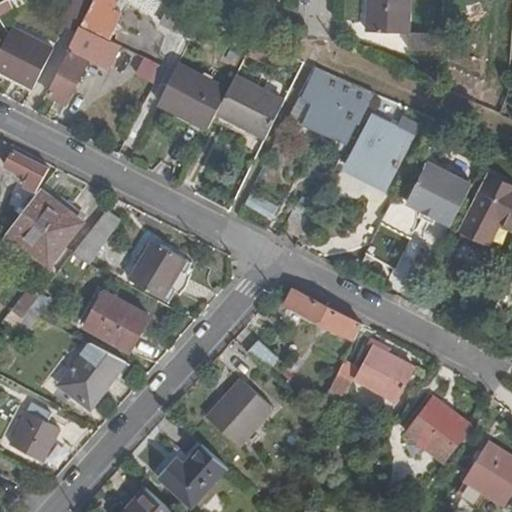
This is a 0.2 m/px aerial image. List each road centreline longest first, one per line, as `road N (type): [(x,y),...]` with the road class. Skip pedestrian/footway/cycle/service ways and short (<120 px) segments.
road 1 (residential): [(277,261),(51,511)]
road 2 (residential): [(0,119),(277,261)]
road 3 (residential): [(277,261),(502,374)]
